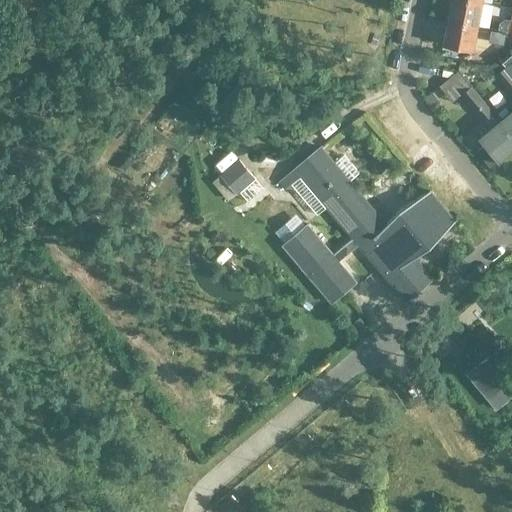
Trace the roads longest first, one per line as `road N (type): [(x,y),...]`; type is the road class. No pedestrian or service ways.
road 1 (unclassified): [(193,511),(217,478),(511,232)]
road 2 (unclassified): [(511,223),(406,93),(420,0)]
